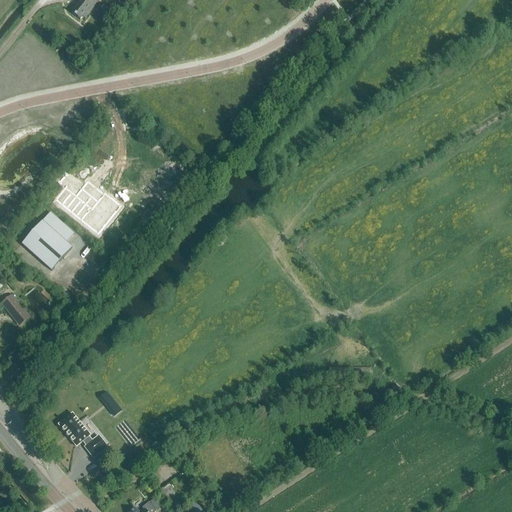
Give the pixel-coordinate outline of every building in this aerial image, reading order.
[(86,18),(99,0),(80,0),(81,1),(71,13),(80,20),(83,16),(86,18)] [(72,249),(42,222),(22,245),(52,271),(72,249)] [(6,249),(0,254),(0,258),(2,261),(10,254),(6,249)] [(12,295),(0,304),(18,327),(30,318),(12,295)] [(88,388),(80,396),(100,417),(108,409),(88,388)] [(114,417),(122,411),(117,405),(109,411),(114,417)] [(92,410),(83,418),(92,428),(101,420),(92,410)] [(74,416),(61,427),(79,448),(85,443),(88,447),(89,447),(87,449),(96,460),(110,448),(101,437),(95,443),(91,438),(92,437),(74,416)] [(202,480),(197,473),(192,476),(198,483),(202,480)] [(181,499),(168,484),(160,491),(172,506),(181,499)] [(155,511),(156,511),(149,503),(142,508),(144,511),(142,511),(139,511),(135,508),(130,511),(155,511)]
